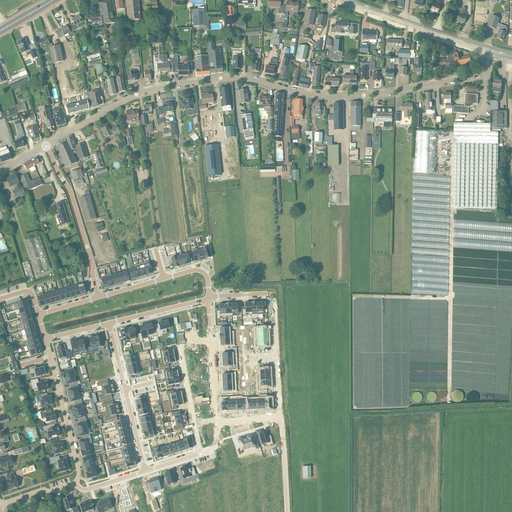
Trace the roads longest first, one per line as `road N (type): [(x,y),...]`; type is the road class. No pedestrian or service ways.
road 1 (residential): [(46,143),(151,90),(242,78),(312,95),(363,96),(474,76),(491,51)]
road 2 (residential): [(215,422),(279,414),(273,301),(269,293),(208,296)]
road 3 (residential): [(98,296),(68,186),(46,143)]
road 4 (tertiary): [(491,51),(345,0)]
road 5 (residential): [(108,323),(145,470)]
road 6 (residential): [(72,483),(77,469),(45,338)]
road 7 (residential): [(208,296),(200,270),(98,296)]
road 8 (residential): [(208,296),(215,422)]
